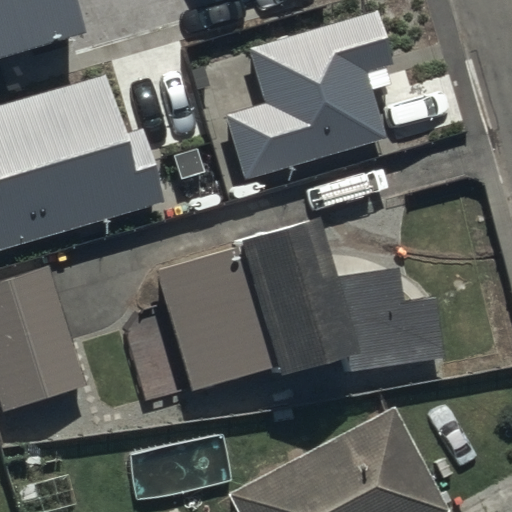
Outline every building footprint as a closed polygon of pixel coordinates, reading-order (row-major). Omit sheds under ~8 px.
[(78,0),(0,0),(0,58),(88,33),(78,0)] [(396,64),(379,10),(249,50),(266,103),(226,116),(246,182),(386,138),(366,73),(396,64)] [(124,133),(106,74),(0,107),(0,252),(166,201),(143,128),(124,133)] [(146,400),(254,372),(264,410),(321,395),(314,369),(347,361),(349,371),(437,362),(430,295),(397,298),(394,268),(322,276),(309,222),(230,241),(233,253),(155,272),(166,315),(127,325),(146,400)] [(50,265),(0,279),(0,412),(85,388),(50,265)] [(448,511),(394,406),(224,494),(233,511),(448,511)]
